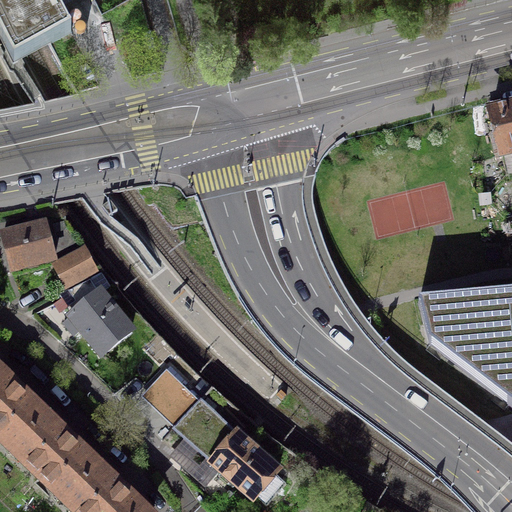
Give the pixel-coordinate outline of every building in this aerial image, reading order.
[(0,0),(0,35),(14,63),(71,33),(54,0),(47,0),(43,2),(42,0),(0,0)] [(511,155),(511,108),(490,114),(502,159),(511,155)] [(23,224),(0,230),(0,231),(11,273),(51,262),(58,260),(47,218),(23,224)] [(85,245),(58,260),(51,262),(66,289),(99,270),(85,245)] [(101,273),(68,291),(74,300),(107,282),(101,273)] [(102,286),(66,315),(83,337),(101,358),(137,328),(102,286)] [(511,295),(418,303),(429,345),(511,407),(511,295)] [(186,371),(158,403),(173,416),(185,427),(204,405),(206,406),(214,396),(186,371)] [(14,390),(0,376),(0,442),(72,511),(140,511),(127,499),(70,444),(14,390)] [(283,392),(278,398),(281,401),(287,396),(283,392)] [(239,426),(208,462),(231,483),(255,503),(287,467),(239,426)]
